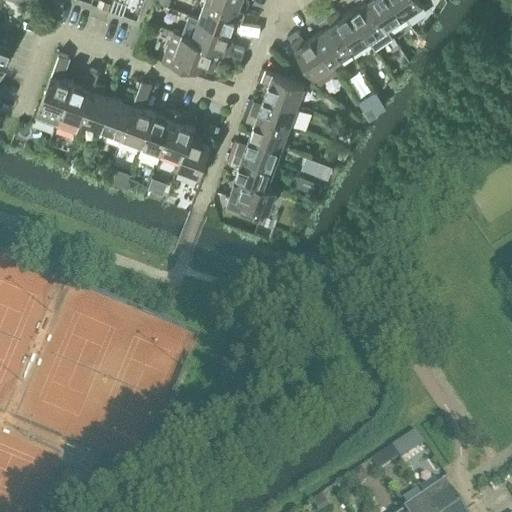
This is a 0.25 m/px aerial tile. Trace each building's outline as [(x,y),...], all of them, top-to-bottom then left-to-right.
[(111,4),(100,0),(98,0),(96,7),(109,11),(111,4)] [(245,10),(216,0),(204,0),(199,15),(192,13),(191,15),(198,18),(198,16),(230,28),(233,18),(241,21),(245,10)] [(216,0),(245,10),(247,5),(248,0),(216,0)] [(386,26),(369,0),(360,0),(362,2),(350,10),(368,38),(375,48),(393,36),(386,26)] [(369,0),(386,26),(403,15),(404,14),(394,0),(369,0)] [(394,0),(404,14),(405,14),(423,2),(421,0),(394,0)] [(368,38),(350,10),(341,17),(337,10),(328,16),(350,51),(368,38)] [(198,18),(191,36),(191,37),(213,44),(213,46),(229,52),(233,41),(226,39),(230,28),(198,16),(198,18)] [(314,34),(334,62),(350,51),(328,16),(322,20),(326,26),(314,34)] [(0,68),(13,34),(0,28),(0,68)] [(191,36),(182,32),(173,29),(161,61),(195,73),(199,64),(213,69),(217,59),(209,56),(213,46),(213,44),(191,37),(191,36)] [(339,71),(314,34),(305,41),(300,34),(290,40),(319,84),(339,71)] [(53,64),(35,115),(56,123),(60,111),(72,80),(61,76),(69,55),(58,51),(53,64)] [(80,118),(94,79),(98,70),(89,67),(83,84),(72,80),(60,111),(56,123),(76,130),(80,118)] [(268,82),(264,93),(296,104),(297,103),(304,83),(265,69),(261,79),(268,82)] [(94,79),(80,118),(100,126),(97,133),(100,134),(102,127),(101,126),(113,95),(102,91),(105,83),(94,79)] [(135,95),(135,94),(121,133),(140,141),(138,148),(140,149),(143,142),(142,141),(153,110),(143,106),(151,82),(141,79),(137,89),(135,95)] [(123,99),(113,95),(101,126),(102,127),(121,133),(135,94),(135,95),(137,89),(128,85),(123,99)] [(250,110),(289,125),(296,106),(302,108),(303,105),(297,103),(296,104),(264,93),(261,103),(253,100),(250,110)] [(161,149),(176,110),(171,108),(168,115),(153,110),(142,141),(143,142),(161,149)] [(176,110),(161,149),(181,156),(189,135),(191,135),(194,126),(183,121),(186,113),(176,110)] [(289,125),(250,110),(247,116),(255,119),(250,133),(281,145),(282,144),(289,125)] [(210,122),(206,132),(215,135),(216,135),(219,126),(210,122)] [(181,156),(176,172),(178,173),(180,166),(200,174),(215,135),(206,132),(204,131),(201,139),(191,135),(189,135),(181,156)] [(235,151),(274,165),(281,146),(287,149),(288,146),(282,144),(281,145),(250,133),(246,144),(239,141),(235,151)] [(274,165),(235,151),(233,157),(240,159),(234,174),(244,178),(267,185),(267,184),(274,165)] [(127,175),(123,186),(134,190),(138,179),(127,175)] [(267,185),(244,178),(241,186),(233,184),(229,195),(230,195),(226,206),(241,212),(245,201),(268,209),(275,190),(282,192),(283,190),(267,184),(267,185)] [(380,457),(371,463),(378,473),(387,466),(380,457)] [(361,471),(351,477),(358,487),(367,481),(361,471)] [(425,500),(432,511),(463,511),(443,482),(438,485),(441,489),(425,500)] [(321,497),(312,503),(317,511),(324,511),(329,509),(321,497)] [(402,509),(403,511),(432,511),(425,500),(408,511),(405,507),(402,509)]
